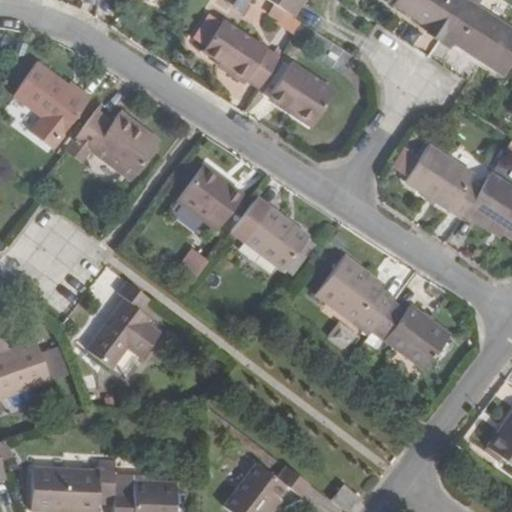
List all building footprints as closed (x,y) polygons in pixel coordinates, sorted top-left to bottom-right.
[(234,0),(232,7),(246,12),(250,0),(234,0)] [(297,0),(268,0),(289,13),(297,0)] [(392,0),(441,32),(461,0),(392,0)] [(502,73),(511,56),(511,27),(470,0),(461,0),(441,32),(502,73)] [(284,10),(277,22),(293,33),(300,21),(284,10)] [(241,79),(242,76),(255,85),(275,54),(218,18),(217,21),(206,14),(190,39),(200,45),(198,48),(227,66),(225,69),(241,79)] [(335,42),(326,56),(344,68),(353,54),(335,42)] [(287,111),(308,124),(331,88),(286,60),(265,92),(289,108),(287,111)] [(37,115),(25,130),(47,146),(85,96),(69,84),(67,88),(32,61),(7,92),(37,115)] [(70,137),(127,180),(153,145),(130,128),(133,124),(116,111),(108,122),(91,109),(70,137)] [(133,124),(130,128),(153,145),(156,141),(133,124)] [(426,143),(402,179),(460,217),(463,213),(479,187),(469,180),(473,173),(426,143)] [(171,199),(173,201),(204,224),(211,230),(235,197),(214,181),(216,178),(198,163),(196,166),(193,162),(171,199)] [(511,188),(489,173),(479,187),(463,213),(477,223),(480,218),(502,231),(511,237),(511,188)] [(251,199),(227,231),(239,240),(279,270),(280,268),(290,256),(302,239),(305,236),(265,205),(263,208),(251,199)] [(480,218),(477,223),(499,237),(502,231),(480,218)] [(308,244),(302,239),(290,256),(295,261),(308,244)] [(180,261),(196,273),(205,260),(190,248),(180,261)] [(311,295),(321,303),(358,330),(365,335),(369,331),(391,301),(393,299),(378,288),(355,271),(358,268),(341,255),(311,295)] [(290,256),(280,268),(288,274),(297,262),(295,261),(290,256)] [(175,268),(190,280),(196,273),(180,261),(175,268)] [(358,268),(355,271),(378,288),(381,284),(358,268)] [(112,292),(73,343),(100,363),(115,342),(129,353),(149,327),(134,316),(138,311),(130,305),(139,293),(115,275),(105,287),(112,292)] [(403,310),(391,301),(369,331),(421,369),(447,334),(407,304),(403,310)] [(350,352),(359,333),(335,322),(326,340),(350,352)] [(0,395),(45,380),(31,338),(3,347),(0,338),(0,395)] [(59,346),(46,348),(49,377),(63,375),(59,346)] [(511,411),(486,447),(511,466),(511,411)] [(57,511),(91,511),(92,504),(108,504),(109,489),(110,461),(94,460),(93,470),(26,467),(24,510),(57,511)] [(252,463),(219,507),(225,511),(262,511),(272,499),(282,486),(296,497),(305,484),(281,466),(271,478),(252,463)] [(109,489),(108,504),(107,511),(170,511),(171,484),(129,482),(128,490),(109,489)] [(342,486),(330,502),(342,511),(348,511),(359,498),(342,486)] [(269,511),(277,502),(272,499),(262,511),(269,511)]
